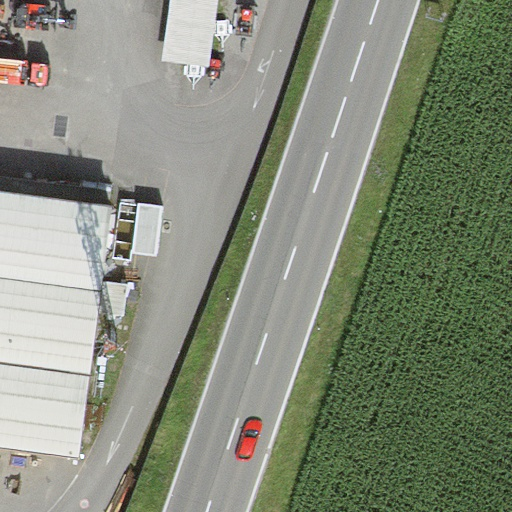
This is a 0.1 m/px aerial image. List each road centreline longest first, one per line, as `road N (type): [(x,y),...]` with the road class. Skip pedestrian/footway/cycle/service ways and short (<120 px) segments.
road 1 (primary): [(212,511),(376,0)]
road 2 (unknown): [(149,113),(69,63),(5,0)]
